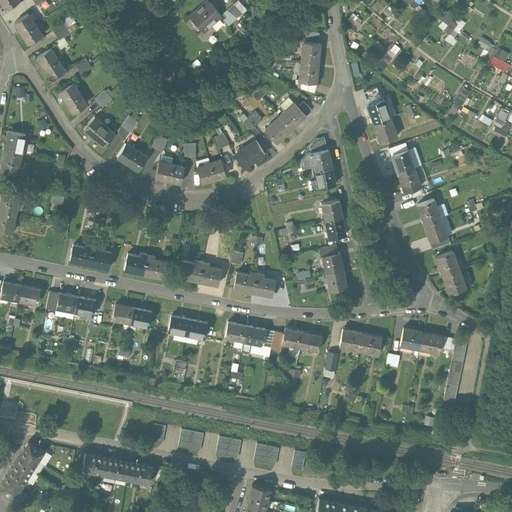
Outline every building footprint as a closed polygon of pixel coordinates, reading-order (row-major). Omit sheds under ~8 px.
[(19,0),(0,0),(6,9),(19,0)] [(208,1),(190,17),(204,32),(222,16),(208,1)] [(242,14),(234,5),(229,9),(237,18),(242,14)] [(237,18),(229,9),(224,14),(232,23),(237,18)] [(43,36),(29,14),(15,23),(29,45),(43,36)] [(357,29),(347,20),(342,25),(352,34),(357,29)] [(451,20),(443,31),(448,35),(456,24),(451,20)] [(63,24),(54,30),(57,35),(66,29),(63,24)] [(66,29),(57,35),(60,40),(69,34),(66,29)] [(320,34),(308,33),(307,40),(319,41),(320,34)] [(322,44),(304,42),(301,62),(319,64),(322,44)] [(393,57),(402,47),(397,43),(388,53),(393,57)] [(496,49),(490,46),(483,58),(489,61),(496,49)] [(51,49),(38,58),(51,79),(65,70),(51,49)] [(385,54),(380,59),(385,63),(390,58),(385,54)] [(86,59),(76,65),(79,70),(89,64),(86,59)] [(319,64),(301,62),(299,81),(303,82),(317,83),(319,64)] [(89,64),(79,70),(82,75),(92,69),(89,64)] [(317,83),(303,82),(301,88),(314,92),(317,83)] [(74,83),(60,92),(73,113),(87,104),(74,83)] [(266,94),(262,90),(258,94),(262,98),(266,94)] [(104,91),(96,99),(100,103),(108,96),(104,91)] [(258,94),(254,97),(258,102),(262,98),(258,94)] [(108,96),(100,103),(104,107),(112,100),(108,96)] [(382,99),(365,106),(371,124),(388,118),(382,99)] [(312,111),(304,103),(300,107),(308,115),(312,111)] [(459,106),(453,103),(449,109),(455,112),(459,106)] [(295,104),(280,118),(292,130),(306,117),(295,104)] [(497,105),(489,120),(502,127),(510,111),(497,105)] [(256,109),(249,116),(257,124),(264,117),(256,109)] [(129,117),(123,126),(128,129),(134,120),(129,117)] [(114,134),(94,118),(84,130),(104,146),(114,134)] [(280,118),(266,131),(278,144),(292,130),(280,118)] [(388,118),(371,124),(378,143),(395,136),(388,118)] [(248,119),(243,123),(250,132),(255,128),(248,119)] [(134,120),(128,129),(132,132),(139,124),(134,120)] [(505,133),(494,127),(491,133),(502,139),(505,133)] [(26,134),(8,131),(4,150),(22,154),(26,134)] [(224,134),(219,136),(223,147),(229,144),(224,134)] [(157,136),(153,147),(158,149),(163,138),(157,136)] [(219,136),(214,139),(218,149),(223,147),(219,136)] [(163,138),(158,149),(163,151),(168,140),(163,138)] [(256,142),(235,155),(244,169),(265,155),(256,142)] [(147,157),(126,144),(117,158),(139,171),(147,157)] [(406,149),(389,155),(395,174),(412,168),(406,149)] [(22,154),(4,150),(0,169),(18,173),(22,154)] [(328,151),(311,155),(315,172),(332,168),(328,151)] [(221,162),(197,169),(202,184),(226,177),(221,162)] [(184,168),(159,163),(156,179),(181,184),(184,168)] [(332,168),(315,172),(318,189),(336,186),(332,168)] [(412,168),(395,174),(402,192),(419,186),(412,168)] [(420,188),(409,192),(411,198),(422,194),(420,188)] [(20,194),(2,191),(0,201),(0,210),(16,213),(20,194)] [(432,199),(415,205),(422,223),(438,218),(432,199)] [(339,201),(322,204),(325,221),(342,218),(339,201)] [(16,213),(0,210),(0,230),(12,233),(16,213)] [(342,218),(325,221),(329,239),(346,235),(342,218)] [(438,218),(422,223),(429,242),(445,236),(438,218)] [(85,247),(73,244),(70,261),(89,265),(93,245),(86,244),(85,247)] [(100,247),(93,245),(89,265),(108,269),(111,252),(99,250),(100,247)] [(337,245),(319,249),(321,257),(323,256),(339,253),(337,245)] [(235,249),(232,261),(242,263),(245,251),(235,249)] [(450,251),(433,257),(440,276),(457,270),(450,251)] [(140,256),(128,253),(125,270),(144,274),(148,254),(141,253),(140,256)] [(339,253),(323,256),(327,274),(344,270),(340,253),(339,253)] [(155,256),(148,254),(144,274),(163,278),(166,261),(154,259),(155,256)] [(195,263),(183,261),(180,278),(199,281),(202,262),(195,260),(195,263)] [(209,263),(202,262),(199,281),(218,285),(221,268),(209,266),(209,263)] [(344,270),(327,274),(330,291),(347,287),(344,270)] [(457,270),(440,276),(447,294),(464,288),(457,270)] [(250,274),(237,272),(234,288),(253,292),(257,273),(250,271),(250,274)] [(264,274),(257,273),(253,292),(272,296),(276,279),(264,277),(264,274)] [(21,285),(3,282),(0,297),(18,301),(21,285)] [(40,289),(21,285),(18,301),(37,304),(40,289)] [(77,297),(59,293),(56,308),(74,312),(77,297)] [(95,300),(77,297),(74,312),(92,316),(95,300)] [(134,308),(115,304),(112,319),(130,323),(134,308)] [(152,312),(134,308),(130,323),(148,327),(152,312)] [(190,319),(172,315),(168,330),(187,334),(190,319)] [(190,319),(187,334),(205,338),(208,323),(190,319)] [(247,325),(228,322),(225,337),(243,341),(247,325)] [(265,329),(247,325),(243,341),(262,344),(265,329)] [(303,332),(285,328),(282,343),(300,347),(303,332)] [(422,332),(403,328),(399,346),(418,350),(422,332)] [(362,332),(343,329),(339,346),(358,350),(362,332)] [(321,335),(303,332),(300,347),(318,350),(321,335)] [(381,336),(362,332),(358,350),(378,354),(381,336)] [(441,336),(422,332),(418,350),(438,353),(441,336)] [(455,338),(443,336),(441,348),(453,350),(455,338)] [(453,350),(441,406),(452,408),(466,340),(455,338),(453,350)] [(334,351),(328,350),(326,361),(332,362),(334,351)] [(388,352),(387,364),(399,365),(401,353),(388,352)] [(165,425),(154,423),(151,441),(162,443),(165,425)] [(203,432),(181,428),(178,446),(200,450),(203,432)] [(240,439),(219,436),(216,453),(237,457),(240,439)] [(44,451),(28,441),(22,450),(38,461),(44,451)] [(278,447),(256,443),(253,460),(275,464),(278,447)] [(38,461),(22,450),(16,460),(32,470),(38,461)] [(305,452),(294,450),(291,467),(302,469),(305,452)] [(93,473),(96,454),(85,452),(81,471),(93,473)] [(104,475),(107,456),(96,454),(93,473),(104,475)] [(115,477),(119,458),(107,456),(104,475),(115,477)] [(126,479),(130,460),(119,458),(115,477),(126,479)] [(32,470),(16,460),(10,470),(26,480),(32,470)] [(137,481),(141,462),(130,460),(126,479),(137,481)] [(148,484),(152,465),(141,462),(137,481),(148,484)] [(26,480),(10,470),(7,473),(4,479),(20,490),(26,480)] [(20,490),(4,479),(0,485),(0,490),(14,499),(20,490)] [(249,494),(268,498),(270,488),(252,484),(249,494)] [(264,511),(268,498),(249,494),(246,505),(244,511),(264,511)] [(327,511),(330,499),(318,497),(315,511),(327,511)] [(338,511),(341,502),(330,499),(327,511),(338,511)] [(350,511),(352,504),(341,502),(338,511),(350,511)]
